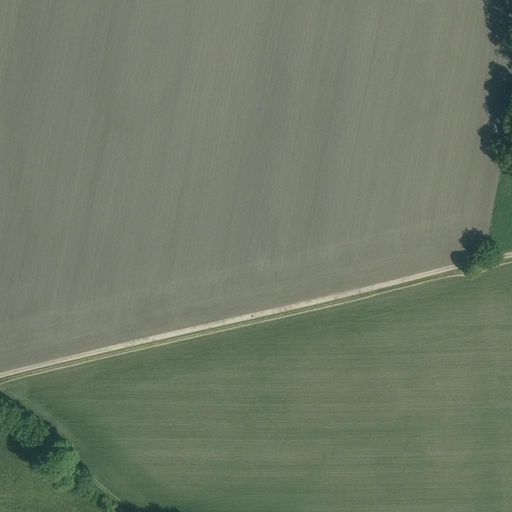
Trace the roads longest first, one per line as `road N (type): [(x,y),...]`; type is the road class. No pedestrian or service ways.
road 1 (unclassified): [(511,253),(0,374)]
road 2 (track): [(0,402),(133,511)]
